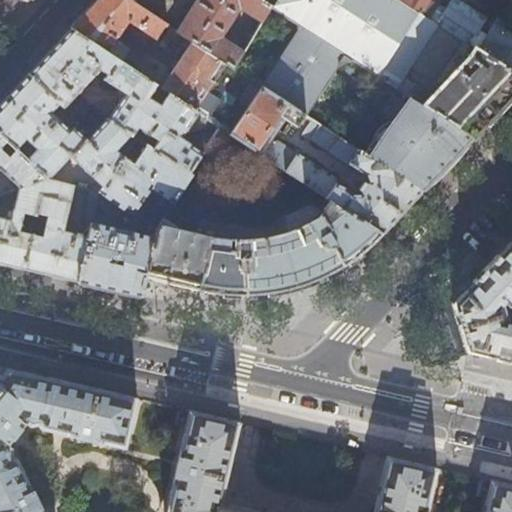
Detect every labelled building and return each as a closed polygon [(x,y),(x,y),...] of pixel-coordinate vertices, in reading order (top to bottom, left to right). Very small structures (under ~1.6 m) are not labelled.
[(96,0),(94,2),(70,28),(121,62),(129,50),(114,40),(126,21),(154,40),(164,23),(129,0),(96,0)] [(130,0),(147,11),(154,0),(130,0)] [(230,66),(268,6),(259,0),(195,0),(176,31),(180,33),(230,66)] [(398,0),(282,0),(276,10),(296,24),(354,61),(408,95),(472,136),(506,100),(511,93),(511,71),(477,49),(430,20),(398,0)] [(398,0),(430,20),(437,7),(430,2),(430,0),(398,0)] [(452,0),(445,11),(437,7),(430,20),(477,49),(484,37),(476,32),(485,17),(472,9),(457,0),(452,0)] [(511,36),(500,29),(504,23),(496,17),(484,37),(477,49),(511,71),(511,36)] [(332,70),(335,65),(354,61),(296,24),(288,36),(286,35),(263,70),(265,71),(257,84),(259,85),(303,114),(307,117),(314,107),(312,100),(316,94),(321,97),(329,93),(335,84),(336,73),(332,70)] [(156,85),(121,62),(70,28),(54,45),(27,74),(58,104),(62,109),(99,70),(107,75),(103,80),(125,95),(107,121),(128,135),(130,137),(137,127),(159,141),(152,151),(189,175),(203,154),(180,139),(198,113),(170,94),(160,108),(148,100),(156,85)] [(257,84),(230,66),(180,33),(175,41),(185,47),(160,88),(170,94),(198,113),(229,133),(259,85),(257,84)] [(48,113),(58,104),(27,74),(6,97),(0,102),(0,134),(6,141),(14,148),(24,138),(36,149),(26,160),(44,177),(47,178),(68,155),(96,181),(90,190),(97,192),(98,191),(122,159),(113,151),(128,135),(107,121),(105,120),(84,141),(72,128),(68,132),(48,113)] [(295,125),(303,114),(259,85),(229,133),(252,149),(276,113),(295,125)] [(447,163),(472,136),(408,95),(368,157),(420,191),(447,163)] [(354,196),(352,195),(343,186),(335,185),(338,179),(275,139),(269,139),(259,153),(330,199),(381,233),(401,212),(420,191),(368,157),(310,118),(300,134),(366,175),(368,182),(364,190),(361,188),(359,192),(362,194),(361,196),(354,196)] [(0,147),(6,141),(0,134),(0,170),(18,188),(43,177),(44,177),(26,160),(15,149),(9,156),(0,147)] [(136,140),(122,159),(98,191),(126,212),(133,212),(152,187),(174,202),(190,176),(189,175),(152,151),(136,140)] [(43,177),(18,188),(8,220),(0,218),(0,263),(23,269),(31,232),(33,222),(19,219),(22,211),(35,213),(36,211),(43,177)] [(44,177),(43,177),(36,211),(46,213),(41,234),(31,232),(23,269),(53,275),(78,281),(87,237),(60,231),(71,185),(47,178),(44,177)] [(90,223),(97,192),(90,190),(88,190),(81,221),(90,224),(90,223)] [(381,233),(330,199),(319,217),(313,221),(298,228),(282,234),(264,239),(252,240),(231,240),(220,238),(190,231),(177,227),(164,218),(161,223),(158,228),(145,277),(168,282),(199,289),(221,293),(241,294),(250,294),(271,292),(287,289),(301,285),(307,283),(325,275),(336,269),(346,263),(357,255),(364,250),(381,233)] [(90,223),(90,224),(87,237),(78,281),(110,288),(141,295),(145,277),(158,228),(161,223),(141,219),(138,233),(127,230),(127,232),(90,223)] [(511,238),(481,271),(445,311),(449,326),(454,341),(462,339),(466,352),(493,358),(511,362),(511,238)] [(0,511),(40,511),(17,460),(12,458),(12,450),(7,446),(26,424),(29,427),(38,425),(40,429),(125,448),(137,398),(74,384),(7,368),(1,376),(0,374),(0,511)] [(426,511),(436,468),(416,463),(386,456),(372,511),(261,511),(221,503),(239,422),(189,410),(164,511),(426,511)] [(511,511),(511,485),(490,480),(482,511),(511,511)]
